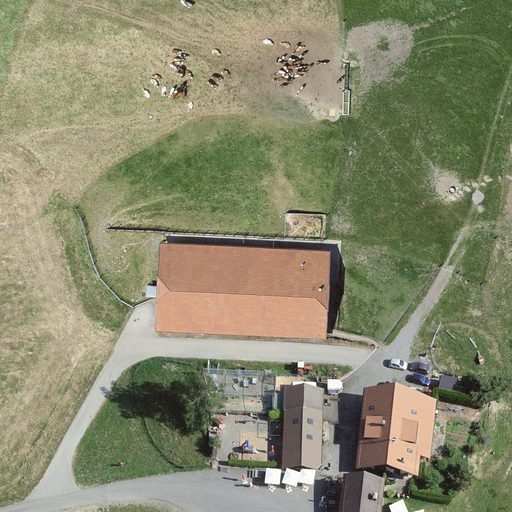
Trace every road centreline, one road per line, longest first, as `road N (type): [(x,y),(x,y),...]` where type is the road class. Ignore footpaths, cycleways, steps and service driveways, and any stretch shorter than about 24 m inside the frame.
road 1 (track): [(511,126),(463,243),(360,388),(312,511)]
road 2 (unclassified): [(23,511),(194,488),(287,511)]
